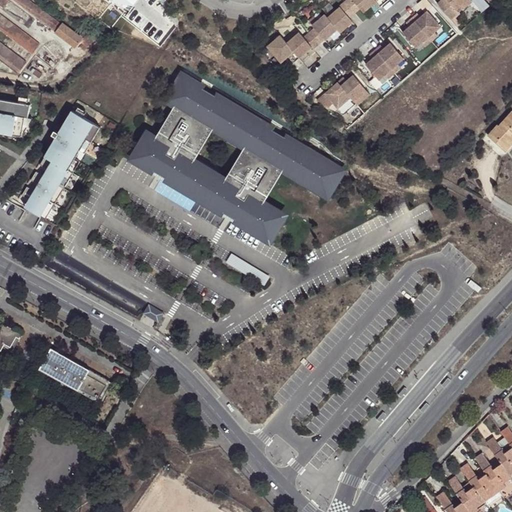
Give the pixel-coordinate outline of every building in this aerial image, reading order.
[(9,2),(5,0),(0,0),(0,5),(4,9),(9,2)] [(28,0),(9,0),(75,49),(82,40),(84,39),(63,22),(61,25),(28,0)] [(327,16),(322,19),(334,33),(338,29),(341,32),(353,22),(349,17),(360,8),(364,13),(367,10),(358,0),(350,0),(341,8),(343,9),(330,19),(327,16)] [(358,0),(367,10),(378,0),(358,0)] [(444,0),(439,4),(452,19),(460,12),(457,9),(463,4),(467,0),(444,0)] [(427,45),(439,34),(436,31),(441,26),(429,12),(423,17),(420,13),(409,23),(412,27),(406,32),(418,46),(423,41),(427,45)] [(0,29),(33,54),(38,47),(0,18),(0,29)] [(301,33),(294,39),(306,53),(313,47),(314,49),(334,33),(322,19),(314,27),(317,29),(306,38),(301,33)] [(84,39),(82,40),(85,43),(80,47),(84,51),(95,39),(89,33),(84,39)] [(306,53),(294,39),(288,45),(281,37),(271,46),(283,61),(289,55),(295,62),(306,53)] [(0,56),(21,71),(27,63),(0,42),(0,56)] [(383,45),(372,54),(376,58),(391,76),(402,67),(399,63),(404,58),(392,44),(386,49),(383,45)] [(389,78),(391,76),(376,58),(369,64),(381,78),(386,74),(389,78)] [(202,87),(180,74),(165,100),(173,105),(154,137),(146,133),(131,158),(153,171),(154,171),(165,177),(165,178),(223,213),(223,212),(235,218),(234,219),(263,236),(278,210),(263,201),(282,169),(320,192),(335,166),(284,135),(283,136),(271,129),(272,128),(214,94),(213,95),(202,88),(202,87)] [(384,82),(389,78),(386,74),(381,78),(384,82)] [(347,82),(363,101),(366,99),(362,95),(368,90),(355,76),(347,82)] [(347,82),(344,79),(320,100),(346,114),(351,109),(345,103),(352,96),(359,105),(363,101),(347,82)] [(362,95),(366,99),(371,95),(368,90),(362,95)] [(0,134),(18,139),(22,120),(25,121),(28,108),(0,101),(0,134)] [(91,141),(100,126),(71,110),(58,132),(54,130),(52,134),(56,137),(39,165),(47,169),(43,175),(36,171),(31,180),(38,184),(34,191),(27,186),(22,195),(29,199),(33,202),(29,209),(46,219),(73,172),(68,170),(75,158),(80,149),(86,138),(91,141)] [(511,113),(499,128),(498,126),(488,138),(496,145),(500,141),(508,149),(511,144),(511,113)] [(25,121),(22,120),(18,139),(30,120),(25,121)] [(86,138),(80,149),(85,152),(91,141),(86,138)] [(500,141),(496,145),(505,152),(508,149),(500,141)] [(75,158),(68,170),(73,172),(80,161),(75,158)] [(29,199),(25,206),(29,209),(33,202),(29,199)] [(232,254),(227,263),(265,287),(270,278),(232,254)] [(160,310),(150,304),(144,312),(159,322),(162,315),(158,313),(160,310)] [(11,348),(16,338),(20,340),(24,333),(14,328),(13,330),(3,325),(0,329),(0,351),(0,352),(4,345),(11,348)] [(39,370),(79,392),(88,376),(91,371),(51,349),(39,370)] [(99,382),(102,377),(91,371),(88,376),(99,382)] [(88,376),(79,392),(98,403),(110,382),(102,377),(99,382),(88,376)] [(500,429),(504,434),(511,446),(511,430),(508,424),(500,429)] [(494,454),(498,459),(507,471),(511,467),(511,463),(511,462),(511,446),(504,434),(495,440),(493,436),(485,441),(494,454)] [(482,465),(484,469),(496,486),(497,487),(503,483),(500,479),(508,473),(507,471),(498,459),(490,464),(487,460),(480,450),(474,454),(482,465)] [(494,454),(487,460),(490,464),(498,459),(494,454)] [(468,479),(471,482),(481,497),(489,492),(487,490),(496,486),(484,469),(476,474),(473,471),(466,460),(459,465),(468,479)] [(464,488),(461,484),(453,472),(446,478),(460,499),(468,511),(476,506),(475,504),(482,499),(481,497),(471,482),(464,488)] [(468,479),(461,484),(464,488),(471,482),(468,479)] [(468,511),(460,499),(453,504),(443,488),(434,493),(447,511),(468,511)] [(418,502),(425,511),(428,511),(433,509),(425,497),(418,502)]
